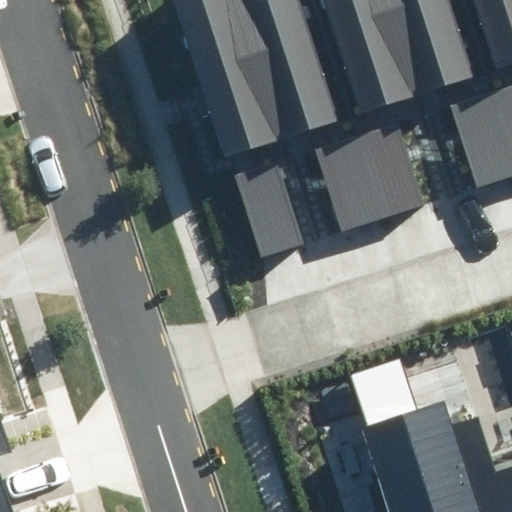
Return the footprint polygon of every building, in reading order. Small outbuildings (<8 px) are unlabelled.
[(245,0),(182,0),(230,153),(288,135),(245,0)] [(308,0),(245,0),(288,135),(345,117),(308,0)] [(393,0),(330,0),(364,109),(422,91),(393,0)] [(456,0),(393,0),(422,91),(479,74),(456,0)] [(511,0),(479,0),(499,62),(511,58),(511,0)] [(511,76),(495,82),(511,133),(511,76)] [(454,96),(482,178),(511,167),(511,133),(495,82),(454,96)] [(360,128),(387,210),(428,196),(401,114),(360,128)] [(319,141),(347,223),(387,210),(360,128),(319,141)] [(235,157),(266,247),(306,234),(276,143),(235,157)] [(0,460),(22,453),(0,384),(0,511),(13,511),(0,468),(0,460)] [(443,404),(367,426),(391,511),(511,511),(511,458),(494,463),(480,414),(448,423),(443,404)]
